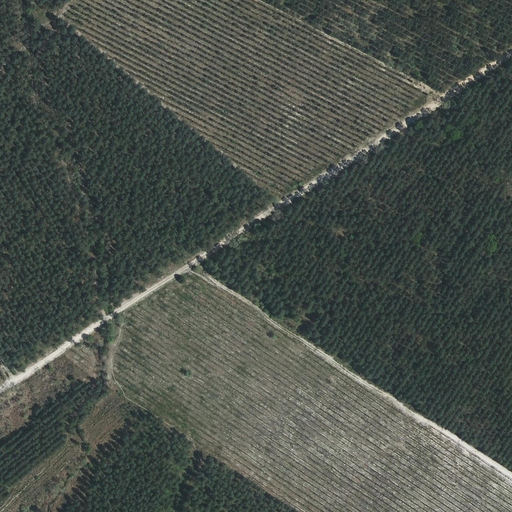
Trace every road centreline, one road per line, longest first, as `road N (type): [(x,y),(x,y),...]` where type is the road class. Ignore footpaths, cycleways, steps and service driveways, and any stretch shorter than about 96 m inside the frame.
road 1 (track): [(0,394),(511,61)]
road 2 (track): [(187,268),(511,476)]
